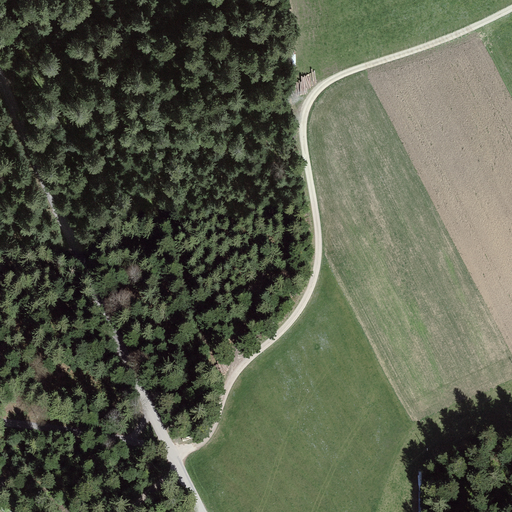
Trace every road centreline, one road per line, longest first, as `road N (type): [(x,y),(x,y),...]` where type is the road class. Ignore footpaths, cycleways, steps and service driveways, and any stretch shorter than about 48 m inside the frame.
road 1 (track): [(168,444),(207,438),(236,377),(292,325),(309,295),(321,242),(306,136),(315,96),(336,79),(511,10)]
road 2 (unclassified): [(202,511),(82,271),(0,78)]
road 3 (track): [(168,444),(0,417)]
